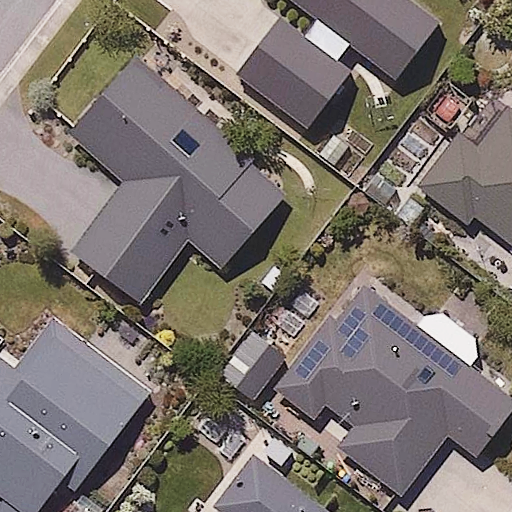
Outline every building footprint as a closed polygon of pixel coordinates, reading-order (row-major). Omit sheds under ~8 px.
[(423,0),(269,0),(270,1),(271,0),(291,0),(297,4),(238,87),(310,139),(366,60),(404,88),(452,20),(423,0)] [(295,195),(141,55),(69,133),(121,180),(64,243),(139,312),(197,249),(223,273),(295,195)] [(464,131),(407,210),(462,250),(476,231),(511,257),(511,120),(490,150),(464,131)] [(256,340),(224,385),(258,410),(268,395),(322,434),(334,418),(359,436),(336,468),(397,511),(445,446),(474,467),(511,414),(511,389),(474,362),(485,347),(427,305),(416,320),(363,281),(298,371),(256,340)] [(0,504),(10,511),(38,511),(62,481),(78,492),(152,390),(55,319),(15,374),(0,362),(0,504)] [(327,511),(250,457),(214,508),(219,511),(327,511)]
